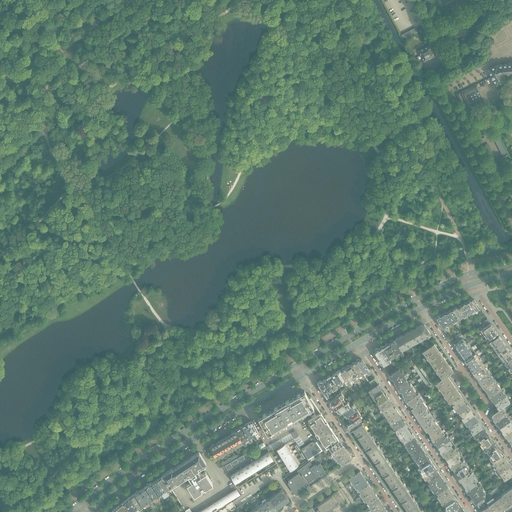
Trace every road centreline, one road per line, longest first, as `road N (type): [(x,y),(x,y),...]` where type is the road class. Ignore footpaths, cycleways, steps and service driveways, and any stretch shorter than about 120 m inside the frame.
road 1 (secondary): [(298,364),(81,503)]
road 2 (secondary): [(87,511),(303,374)]
road 3 (residential): [(359,342),(473,511)]
road 4 (secondary): [(469,273),(298,364)]
road 5 (unknown): [(0,144),(12,130),(19,30),(49,0)]
road 6 (unclassified): [(0,84),(127,0)]
